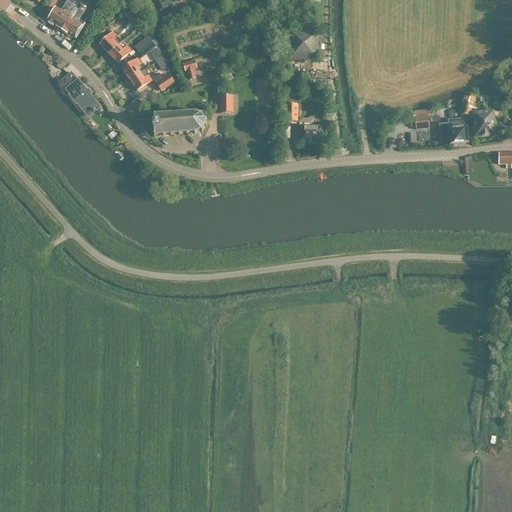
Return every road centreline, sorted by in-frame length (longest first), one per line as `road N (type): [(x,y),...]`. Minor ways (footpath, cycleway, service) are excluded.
road 1 (tertiary): [(511,144),(235,175),(181,170),(144,150),(85,67),(0,1)]
road 2 (unclassified): [(511,255),(335,256),(183,275),(140,270),(92,249),(0,149)]
